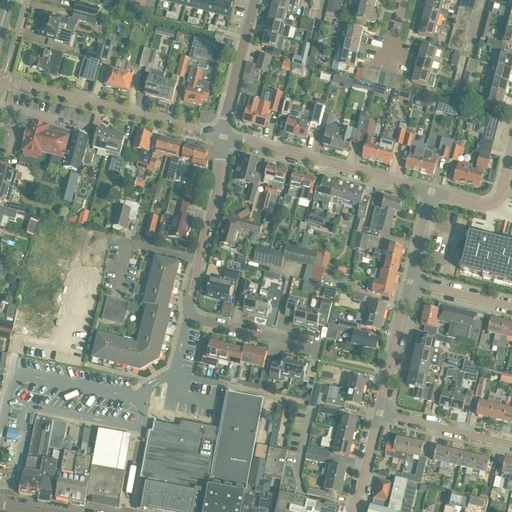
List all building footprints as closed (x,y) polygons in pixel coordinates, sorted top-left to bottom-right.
[(196,9),(198,0),(186,0),(185,7),(196,9)] [(207,12),(209,0),(198,0),(196,9),(207,12)] [(218,15),(221,0),(209,0),(207,12),(218,15)] [(233,0),(221,0),(218,15),(229,18),(233,0)] [(272,0),(271,5),(273,6),(272,10),(288,14),(293,15),(296,0),(282,0),(283,0),(282,0),(272,0)] [(357,0),(361,1),(360,8),(375,11),(377,0),(357,0)] [(448,12),(442,10),(444,3),(434,0),(429,0),(426,11),(441,15),(447,17),(448,12)] [(460,7),(474,11),(475,5),(462,2),(460,7)] [(77,3),(75,11),(98,17),(100,10),(77,3)] [(329,7),(327,13),(340,16),(342,10),(329,7)] [(373,23),(374,23),(376,22),(377,17),(375,15),(375,11),(360,8),(357,20),(358,20),(357,24),(366,26),(367,22),(373,23)] [(460,9),(458,14),(471,18),(473,13),(460,9)] [(292,22),(286,21),(288,14),(272,10),(269,22),(285,26),(293,28),(294,22),(292,22)] [(426,11),(423,23),(437,27),(441,15),(426,11)] [(87,23),(89,17),(75,13),(73,21),(46,14),(42,25),(59,29),(71,32),(73,26),(75,26),(78,21),(87,23)] [(326,18),(339,21),(340,16),(327,13),(326,18)] [(458,14),(457,20),(470,24),(471,18),(458,14)] [(307,32),(308,32),(313,33),(316,21),(310,20),(307,32)] [(457,20),(455,25),(468,29),(470,24),(457,20)] [(269,22),(266,34),(282,38),(285,26),(269,22)] [(319,22),(317,34),(322,35),(322,36),(325,23),(319,22)] [(439,35),(435,34),(437,27),(423,23),(419,35),(431,38),(429,43),(436,44),(439,35)] [(58,33),(59,29),(42,25),(39,35),(63,42),(65,36),(58,33)] [(467,34),(468,29),(455,25),(453,30),(467,34)] [(484,26),(480,40),(485,41),(489,27),(484,26)] [(348,28),(345,41),(360,44),(363,31),(348,28)] [(487,45),(491,46),(491,47),(505,50),(506,45),(511,46),(511,33),(505,31),(502,43),(488,40),(487,45)] [(224,42),(225,36),(226,35),(219,33),(217,40),(224,42)] [(453,33),(451,38),(465,42),(466,37),(453,33)] [(269,48),(268,53),(281,57),(285,39),(282,38),(266,34),(263,34),(262,41),(264,41),(263,46),(269,48)] [(192,48),(190,59),(195,60),(196,56),(211,60),(212,53),(213,53),(215,43),(213,43),(205,41),(195,38),(192,48)] [(451,38),(450,44),(463,47),(465,42),(451,38)] [(104,46),(101,59),(108,61),(113,42),(106,40),(104,46)] [(345,41),(343,53),(358,56),(360,44),(345,41)] [(85,57),(100,61),(101,59),(104,46),(97,43),(94,51),(87,49),(85,57)] [(311,45),(306,44),(303,56),(302,59),(296,57),(293,64),(306,68),(308,57),(311,45)] [(462,52),(463,47),(450,44),(448,49),(456,51),(462,52)] [(423,46),(420,58),(434,63),(441,65),(442,60),(436,58),(438,51),(423,46)] [(491,65),(496,67),(511,71),(511,70),(511,58),(503,56),(505,50),(491,47),(490,53),(494,54),(491,65)] [(144,49),(144,52),(140,66),(146,68),(151,50),(144,49)] [(150,57),(145,72),(146,73),(152,74),(151,77),(146,95),(159,99),(164,80),(166,74),(153,71),(156,59),(158,52),(152,50),(150,57)] [(51,54),(39,51),(38,55),(33,54),(30,67),(46,71),(46,73),(54,75),(60,53),(52,51),(51,54)] [(358,56),(343,53),(338,51),(337,57),(341,58),(340,65),(339,64),(338,71),(345,73),(347,66),(355,68),(358,56)] [(273,58),(261,55),(257,70),(269,73),(273,58)] [(178,77),(184,78),(185,78),(189,63),(188,63),(189,59),(183,57),(178,77)] [(432,69),(434,63),(420,58),(418,58),(416,65),(417,66),(416,71),(431,75),(438,76),(439,71),(432,69)] [(460,58),(457,69),(458,70),(458,69),(463,71),(466,59),(460,58)] [(79,79),(85,80),(88,73),(96,75),(99,62),(91,60),(91,61),(84,60),(79,79)] [(109,69),(105,84),(106,87),(110,88),(112,86),(117,88),(124,62),(119,60),(116,71),(109,69)] [(476,75),(479,62),(470,60),(467,72),(471,73),(476,75)] [(117,88),(121,89),(121,91),(126,93),(128,91),(129,91),(133,76),(126,74),(129,63),(124,62),(117,88)] [(293,65),(293,64),(284,62),(282,70),(291,73),(293,65)] [(257,66),(248,64),(243,81),(253,83),(257,66)] [(509,83),(511,71),(496,67),(493,79),(488,77),(488,78),(509,83)] [(361,80),(367,82),(371,70),(364,68),(361,80)] [(190,84),(185,101),(187,101),(186,103),(192,105),(193,103),(201,105),(203,99),(207,100),(210,90),(211,84),(201,82),(203,73),(194,70),(191,69),(187,83),(190,84)] [(367,82),(373,83),(376,71),(371,70),(367,82)] [(373,83),(379,85),(382,73),(376,71),(373,83)] [(428,87),(431,75),(416,71),(413,83),(428,87)] [(379,85),(384,86),(388,74),(382,73),(379,85)] [(384,86),(390,88),(393,76),(388,74),(384,86)] [(164,80),(159,99),(173,102),(178,84),(177,84),(179,77),(173,76),(171,82),(164,80)] [(346,79),(335,76),(333,82),(345,85),(346,79)] [(390,88),(395,89),(398,77),(393,76),(390,88)] [(401,91),(405,78),(398,77),(395,89),(401,91)] [(506,95),(509,83),(488,78),(485,89),(485,90),(506,95)] [(352,87),(352,88),(373,93),(373,92),(375,86),(354,80),(352,87)] [(384,95),(386,88),(375,85),(375,86),(373,92),(384,95)] [(489,96),(486,109),(493,111),(494,105),(503,107),(506,95),(485,90),(485,89),(480,88),(479,93),(489,96)] [(261,102),(254,126),(256,126),(257,128),(258,129),(260,129),(262,128),(265,128),(269,113),(270,111),(275,113),(275,112),(280,114),(284,100),(282,100),(283,94),(274,91),(272,100),(271,102),(270,105),(261,102)] [(436,103),(415,98),(414,105),(434,110),(436,103)] [(246,115),(244,123),(254,126),(260,102),(247,99),(243,114),(246,115)] [(290,119),(286,134),(296,137),(302,116),(301,116),(301,115),(302,109),(293,107),(294,103),(284,100),(280,114),(280,117),(290,119)] [(312,118),(311,122),(321,125),(322,120),(326,105),(315,103),(313,112),(312,118)] [(442,114),(452,116),(454,109),(444,106),(442,114)] [(489,115),(488,121),(499,123),(500,118),(489,115)] [(306,139),(311,122),(312,118),(302,116),(296,137),(306,139)] [(339,137),(341,128),(331,125),(333,118),(329,117),(325,116),(322,129),(328,130),(327,134),(323,146),(324,146),(324,148),(323,148),(329,150),(330,147),(336,149),(339,137)] [(367,120),(360,118),(356,133),(362,135),(367,120)] [(367,120),(362,135),(369,137),(373,121),(367,120)] [(497,129),(499,123),(488,121),(486,126),(497,129)] [(48,128),(32,123),(24,151),(41,156),(42,152),(53,155),(50,165),(72,171),(71,175),(79,177),(81,178),(84,165),(87,149),(90,137),(87,136),(88,136),(74,132),(74,133),(50,126),(49,129),(48,129),(48,128)] [(400,124),(394,144),(402,146),(405,132),(407,126),(400,124)] [(485,127),(478,125),(476,133),(483,135),(485,127)] [(486,126),(485,131),(496,134),(497,129),(486,126)] [(349,130),(341,128),(339,137),(336,149),(349,152),(354,131),(349,129),(349,130)] [(113,134),(99,130),(95,149),(99,150),(99,152),(99,154),(101,156),(106,158),(107,155),(113,134)] [(495,139),(496,134),(485,131),(484,137),(495,139)] [(139,133),(135,149),(142,150),(139,161),(142,162),(141,168),(149,170),(152,161),(151,160),(147,159),(151,145),(150,145),(152,136),(144,134),(139,133)] [(120,158),(126,137),(113,134),(107,155),(115,157),(113,161),(118,162),(113,179),(118,180),(119,177),(124,159),(120,158)] [(426,152),(427,148),(413,144),(415,136),(408,134),(405,146),(412,148),(406,170),(420,173),(426,152)] [(484,137),(482,142),(493,145),(495,139),(484,137)] [(167,157),(172,140),(165,139),(165,140),(160,138),(155,154),(167,157)] [(381,146),(376,162),(390,166),(395,146),(392,145),(393,141),(388,140),(383,138),(382,141),(381,146)] [(366,146),(362,159),(363,159),(376,162),(381,146),(382,141),(373,139),(373,140),(369,139),(368,139),(366,146)] [(440,158),(449,160),(453,146),(454,142),(442,139),(439,150),(442,151),(440,158)] [(177,142),(172,140),(167,157),(172,159),(169,173),(168,179),(174,180),(176,174),(176,175),(180,158),(179,158),(182,144),(176,143),(177,142)] [(492,150),(493,145),(482,142),(481,147),(492,150)] [(183,160),(193,162),(194,163),(198,147),(191,145),(191,146),(187,145),(183,160)] [(453,146),(449,160),(457,162),(458,155),(460,148),(453,146)] [(209,161),(206,160),(209,151),(203,150),(203,149),(198,147),(194,163),(193,162),(192,167),(206,171),(209,161)] [(490,156),(492,150),(481,147),(479,153),(490,156)] [(95,151),(87,149),(84,165),(91,167),(95,151)] [(434,154),(426,152),(420,173),(434,177),(439,157),(433,155),(434,154)] [(149,170),(149,173),(152,173),(152,174),(153,170),(155,171),(157,161),(152,159),(151,160),(152,161),(149,170)] [(476,171),(471,170),(467,185),(480,188),(485,169),(487,170),(489,162),(479,159),(476,171)] [(254,204),(262,177),(255,175),(258,163),(245,160),(243,168),(239,167),(235,181),(251,185),(247,202),(246,202),(254,204)] [(467,185),(471,170),(472,165),(459,162),(454,182),(467,185)] [(179,181),(183,164),(179,163),(176,175),(174,180),(179,181)] [(268,187),(265,195),(262,204),(268,205),(267,212),(278,168),(269,165),(265,180),(270,182),(269,187),(268,187)] [(0,169),(0,186),(16,191),(16,190),(13,189),(16,180),(33,185),(37,171),(17,166),(15,173),(0,169)] [(278,168),(267,212),(270,213),(274,211),(277,199),(277,197),(279,189),(280,184),(285,185),(288,171),(278,168)] [(300,196),(306,175),(299,173),(299,175),(294,173),(291,185),(290,185),(287,196),(285,196),(284,202),(284,203),(290,205),(292,198),(299,200),(300,196)] [(74,194),(79,177),(71,175),(64,201),(71,204),(74,194)] [(299,200),(310,203),(317,179),(312,178),(312,176),(306,175),(301,191),(299,200)] [(142,189),(144,182),(137,180),(135,187),(142,189)] [(330,203),(331,203),(335,183),(323,180),(319,195),(326,197),(323,206),(329,208),(330,203)] [(199,185),(188,182),(184,197),(195,200),(199,185)] [(335,214),(339,215),(342,204),(343,201),(347,187),(335,183),(331,203),(337,205),(335,214)] [(118,184),(116,194),(119,195),(123,193),(124,185),(118,184)] [(16,191),(0,186),(0,200),(11,204),(9,210),(25,214),(27,208),(13,204),(16,191)] [(354,231),(361,233),(364,220),(365,220),(370,201),(363,199),(365,191),(347,187),(343,201),(354,204),(352,212),(354,212),(353,214),(354,216),(358,217),(357,220),(354,231)] [(386,198),(383,210),(376,209),(370,230),(365,228),(363,234),(378,238),(379,232),(390,235),(395,212),(401,213),(403,202),(386,198)] [(135,221),(139,206),(126,202),(125,209),(118,207),(113,226),(114,227),(113,228),(120,230),(121,228),(127,230),(129,220),(135,221)] [(188,207),(171,202),(167,215),(175,217),(170,237),(185,241),(188,228),(190,229),(192,220),(184,218),(187,207),(188,207)] [(347,206),(342,204),(339,215),(336,227),(343,228),(344,226),(342,225),(347,206)] [(159,219),(151,217),(146,236),(154,238),(159,219)] [(324,225),(325,221),(309,217),(308,221),(324,226),(324,225)] [(239,229),(246,231),(247,232),(249,224),(233,219),(231,227),(225,225),(220,245),(224,246),(224,248),(230,249),(231,248),(234,248),(239,229)] [(34,237),(38,222),(31,220),(27,235),(34,237)] [(263,228),(249,224),(247,232),(261,235),(263,228)] [(460,270),(459,275),(511,288),(511,239),(471,229),(470,233),(469,235),(468,241),(462,263),(461,269),(460,270)] [(369,238),(356,236),(353,249),(366,251),(369,238)] [(391,246),(389,253),(388,257),(401,260),(404,249),(391,246)] [(290,262),(293,249),(287,247),(286,250),(285,255),(284,261),(290,262)] [(268,266),(271,252),(258,248),(254,262),(262,264),(268,266)] [(299,250),(293,249),(290,262),(296,264),(299,250)] [(302,251),(299,250),(296,264),(301,265),(304,251),(302,251)] [(308,252),(304,251),(301,265),(307,266),(311,253),(308,252)] [(271,252),(268,266),(282,269),(284,261),(285,255),(280,254),(271,252)] [(317,254),(311,253),(307,266),(314,268),(314,267),(317,254)] [(314,267),(325,270),(327,270),(330,257),(318,254),(317,254),(314,267)] [(374,255),(373,258),(380,260),(379,263),(386,265),(388,257),(383,256),(382,256),(374,254),(374,255)] [(398,272),(401,260),(388,257),(386,265),(385,269),(398,272)] [(148,307),(144,326),(139,343),(136,345),(98,335),(92,359),(141,371),(160,361),(172,312),(168,311),(180,265),(156,259),(144,306),(148,307)] [(17,267),(15,270),(19,278),(23,279),(26,269),(17,267)] [(321,286),(324,272),(325,270),(314,267),(314,268),(310,282),(310,284),(321,286)] [(0,277),(11,281),(11,279),(5,277),(7,271),(0,268),(0,277)] [(376,269),(375,272),(374,275),(371,274),(370,280),(395,286),(398,272),(385,269),(385,271),(376,269)] [(241,273),(237,272),(227,270),(225,278),(231,280),(230,285),(210,280),(206,297),(229,302),(229,298),(234,300),(241,273)] [(0,284),(3,286),(3,285),(4,285),(5,285),(6,282),(12,284),(12,281),(11,281),(0,277),(0,284)] [(372,293),(392,298),(395,286),(370,280),(370,281),(369,281),(366,292),(368,292),(372,293)] [(243,313),(255,316),(260,296),(253,295),(254,290),(249,288),(250,283),(243,281),(241,286),(242,286),(241,292),(242,292),(240,299),(246,301),(243,313)] [(20,285),(14,284),(11,293),(17,294),(20,285)] [(268,298),(260,296),(255,316),(267,318),(270,307),(278,308),(281,292),(274,290),(273,293),(269,292),(268,298)] [(353,299),(352,300),(364,303),(365,297),(354,294),(353,299)] [(130,304),(108,298),(102,320),(124,326),(130,304)] [(291,298),(288,311),(296,313),(295,319),(293,325),(305,328),(310,308),(303,307),(305,301),(300,300),(291,298)] [(367,303),(364,314),(384,319),(387,307),(373,304),(367,303)] [(13,320),(17,307),(10,305),(6,318),(13,320)] [(310,308),(305,328),(318,330),(320,319),(326,320),(329,307),(323,306),(322,311),(310,308)] [(475,328),(478,315),(446,307),(445,310),(439,308),(438,312),(439,312),(438,315),(441,315),(440,321),(451,324),(448,338),(454,339),(477,345),(479,334),(480,330),(475,328)] [(426,326),(424,332),(424,333),(429,334),(429,333),(437,335),(438,329),(435,328),(437,320),(440,321),(441,315),(438,315),(439,312),(438,312),(426,309),(422,325),(426,326)] [(360,326),(367,328),(381,331),(384,319),(364,314),(363,314),(360,326)] [(0,320),(0,328),(12,331),(14,323),(0,320)] [(497,347),(498,348),(500,342),(501,336),(505,323),(492,320),(488,333),(495,334),(492,346),(493,346),(497,347)] [(340,321),(339,326),(357,331),(358,325),(340,321)] [(501,336),(511,338),(511,324),(505,323),(501,336)] [(367,336),(357,334),(358,331),(357,331),(339,326),(339,327),(329,325),(326,338),(336,341),(338,333),(349,335),(349,338),(355,339),(353,345),(377,350),(379,340),(366,337),(367,336)] [(0,337),(11,340),(13,331),(12,331),(0,328),(0,337)] [(448,338),(437,335),(429,333),(429,334),(428,339),(420,337),(417,349),(441,355),(442,350),(434,348),(436,341),(452,345),(454,339),(448,338)] [(198,363),(205,365),(217,368),(218,362),(222,345),(217,344),(218,342),(211,340),(209,348),(202,347),(198,363)] [(233,348),(222,345),(218,362),(229,364),(233,348)] [(241,367),(241,364),(244,351),(233,348),(229,364),(241,367)] [(241,364),(252,366),(256,351),(244,348),(244,351),(241,364)] [(417,349),(414,361),(430,365),(430,366),(438,367),(441,355),(417,349)] [(267,353),(256,351),(252,366),(264,369),(267,353)] [(272,366),(268,379),(273,380),(274,381),(279,382),(282,383),(284,381),(285,378),(291,380),(296,360),(284,358),(282,363),(273,361),(272,366)] [(296,360),(291,380),(308,384),(307,388),(313,389),(314,383),(316,375),(311,374),(309,370),(306,369),(308,363),(296,360)] [(414,361),(411,373),(440,380),(441,376),(428,373),(430,366),(430,365),(414,361)] [(462,373),(465,373),(477,376),(479,370),(472,365),(473,363),(465,361),(462,373)] [(452,381),(457,382),(459,372),(448,370),(446,378),(453,377),(452,381)] [(263,371),(258,390),(265,392),(265,391),(267,384),(269,373),(263,371)] [(317,378),(322,378),(332,381),(333,375),(323,373),(323,372),(319,371),(317,378)] [(435,403),(440,380),(411,373),(408,386),(415,388),(413,397),(414,397),(414,398),(421,400),(421,399),(422,399),(426,383),(432,385),(428,401),(435,403)] [(511,384),(511,383),(511,378),(501,376),(500,382),(511,384)] [(352,379),(349,391),(366,395),(366,394),(363,394),(366,382),(352,379)] [(455,395),(451,409),(454,410),(455,411),(459,413),(461,412),(463,412),(465,404),(471,406),(474,393),(461,390),(462,383),(457,382),(454,395),(455,395)] [(315,384),(314,390),(313,389),(309,407),(316,409),(322,385),(315,384)] [(484,387),(478,386),(476,397),(481,398),(484,387)] [(325,404),(346,408),(347,403),(361,406),(362,402),(363,403),(365,402),(366,395),(349,391),(340,389),(338,396),(337,400),(326,398),(325,404)] [(439,406),(451,409),(455,395),(454,395),(443,392),(439,406)] [(207,503),(204,511),(242,511),(244,503),(263,399),(227,393),(220,429),(219,434),(206,503),(207,503)] [(487,404),(494,405),(496,395),(490,393),(487,404)] [(477,415),(490,419),(493,406),(480,403),(477,415)] [(279,406),(274,431),(273,431),(270,447),(271,447),(268,463),(264,482),(263,482),(262,487),(265,488),(264,496),(263,495),(262,501),(261,506),(259,511),(271,511),(275,497),(270,496),(274,479),(282,480),(285,466),(288,450),(277,448),(280,432),(285,407),(279,406)] [(490,419),(504,422),(507,409),(493,406),(490,419)] [(319,408),(318,413),(321,414),(337,417),(334,428),(355,433),(358,420),(343,417),(338,416),(339,412),(322,408),(319,408)] [(53,421),(37,418),(32,447),(30,447),(21,494),(40,498),(46,460),(47,461),(49,449),(48,448),(53,421)] [(54,421),(53,421),(48,448),(49,449),(62,451),(68,423),(54,421)] [(143,482),(138,509),(152,511),(153,511),(154,511),(161,511),(197,511),(200,501),(206,503),(220,429),(194,424),(193,429),(155,422),(151,442),(149,441),(149,443),(147,443),(141,478),(145,479),(144,482),(143,482)] [(352,445),(355,433),(334,428),(332,440),(352,445)] [(83,443),(81,452),(79,452),(78,454),(86,455),(88,445),(91,430),(85,429),(82,443),(83,443)] [(320,438),(321,431),(312,429),(311,436),(320,438)] [(126,472),(131,447),(133,436),(100,430),(94,457),(93,466),(126,472)] [(332,440),(323,438),(321,447),(330,449),(336,450),(335,454),(349,457),(352,445),(332,440)] [(389,443),(385,456),(393,458),(406,461),(407,458),(408,454),(408,455),(411,442),(397,439),(396,444),(389,443)] [(408,454),(407,458),(412,459),(413,456),(422,458),(425,445),(411,442),(408,455),(408,454)] [(309,448),(307,454),(330,459),(331,453),(309,448)] [(437,448),(434,461),(441,463),(448,464),(451,451),(437,448)] [(446,470),(445,476),(450,477),(453,465),(461,467),(464,454),(451,451),(448,464),(446,470)] [(86,496),(93,466),(94,457),(86,455),(78,454),(65,452),(62,471),(57,500),(84,505),(86,496)] [(306,460),(328,465),(330,459),(307,454),(306,460)] [(464,454),(461,467),(467,469),(474,470),(477,457),(464,454)] [(472,476),(471,482),(476,483),(479,471),(487,473),(490,461),(477,457),(474,470),(472,476)] [(39,502),(56,505),(57,500),(62,471),(56,470),(58,462),(47,461),(46,460),(40,498),(39,502)] [(268,463),(267,462),(255,460),(250,486),(258,488),(256,500),(262,501),(263,495),(264,496),(265,488),(262,487),(263,482),(264,482),(268,463)] [(511,461),(506,460),(503,473),(510,475),(507,486),(506,490),(511,491),(511,461)] [(93,466),(87,496),(93,497),(92,502),(121,507),(126,472),(93,466)] [(282,480),(283,480),(280,494),(281,494),(276,511),(295,511),(298,498),(295,498),(298,486),(293,468),(285,466),(282,480)] [(328,470),(326,477),(329,478),(344,482),(347,469),(332,466),(331,471),(328,470)] [(390,471),(389,477),(402,480),(403,474),(390,471)] [(403,474),(402,480),(413,483),(415,477),(408,475),(408,476),(403,474)] [(341,494),(344,482),(329,478),(326,492),(332,494),(333,492),(341,494)] [(401,511),(404,502),(406,491),(407,485),(408,482),(396,479),(390,503),(375,500),(373,507),(371,506),(370,511),(401,511)] [(380,481),(376,499),(389,502),(393,484),(380,481)] [(401,511),(409,511),(416,487),(407,485),(406,491),(404,502),(401,511)] [(322,492),(305,488),(307,494),(321,497),(322,492)] [(488,497),(490,490),(483,488),(482,496),(488,497)] [(449,494),(446,506),(454,508),(454,505),(465,508),(467,499),(456,496),(457,496),(449,494)] [(481,511),(486,511),(489,502),(470,497),(467,509),(481,511)] [(313,511),(315,506),(309,505),(310,501),(298,498),(295,511),(313,511)] [(259,511),(261,506),(244,503),(242,511),(259,511)] [(345,511),(346,510),(317,503),(317,507),(315,506),(313,511),(345,511)]
